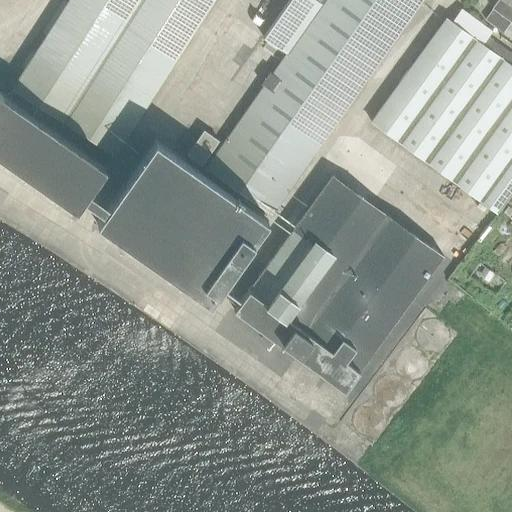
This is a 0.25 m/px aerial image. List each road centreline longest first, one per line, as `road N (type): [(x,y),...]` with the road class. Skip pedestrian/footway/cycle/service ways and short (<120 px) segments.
road 1 (unknown): [(214,0),(105,180)]
road 2 (unknown): [(342,135),(227,297)]
road 3 (unknown): [(438,0),(342,135)]
road 4 (unknown): [(342,135),(465,227)]
